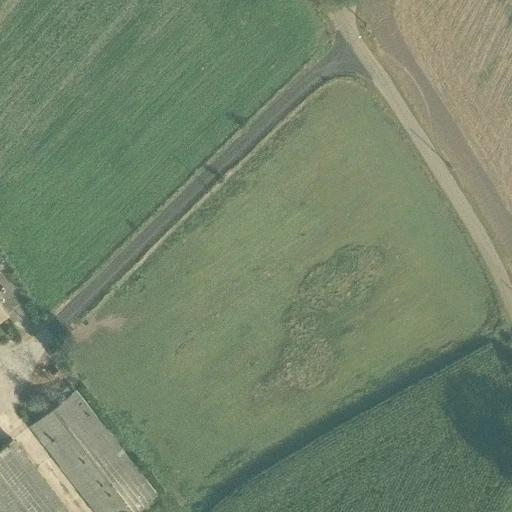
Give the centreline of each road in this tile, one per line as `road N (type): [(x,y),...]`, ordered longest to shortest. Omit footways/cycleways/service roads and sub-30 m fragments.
road 1 (unclassified): [(354,45),(298,88),(24,356)]
road 2 (residential): [(354,45),(472,227),(511,311)]
